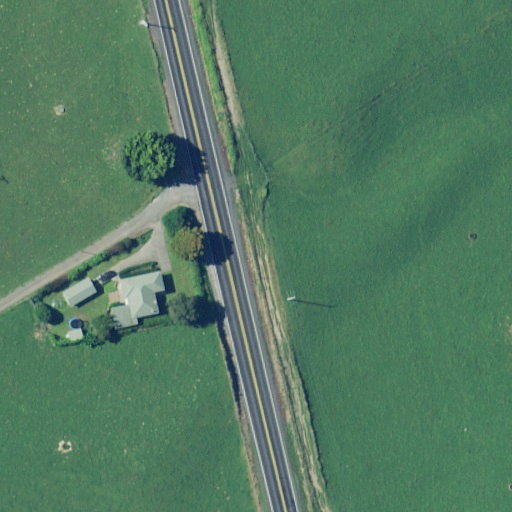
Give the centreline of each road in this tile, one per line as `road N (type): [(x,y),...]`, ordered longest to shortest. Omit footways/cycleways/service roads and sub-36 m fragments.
road 1 (primary): [(164,0),(285,511)]
road 2 (track): [(207,182),(0,303)]
